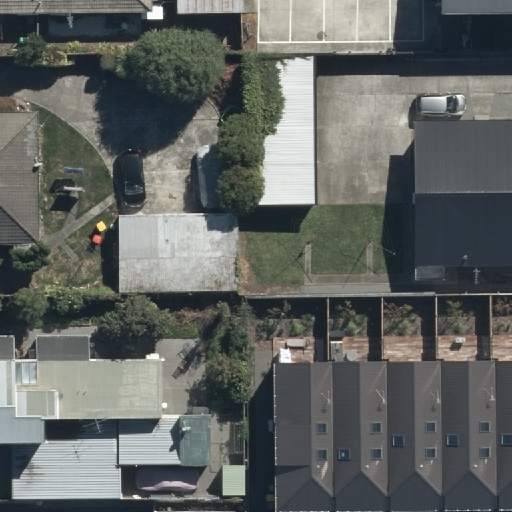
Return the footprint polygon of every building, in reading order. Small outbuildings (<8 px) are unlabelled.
[(0,0),(0,15),(151,14),(150,0),(0,0)] [(237,0),(174,0),(174,9),(238,7),(237,0)] [(313,60),(247,60),(247,202),(313,202),(313,60)] [(40,110),(0,109),(0,243),(39,244),(40,110)] [(511,114),(410,115),(411,277),(443,276),(443,263),(511,262),(511,114)] [(233,212),(116,212),(115,287),(232,288),(233,212)] [(49,430),(41,430),(41,412),(157,411),(157,357),(0,353),(0,437),(11,437),(12,465),(12,496),(122,496),(122,461),(212,461),(212,409),(161,409),(161,424),(119,424),(119,430),(49,430)] [(511,361),(276,364),(277,511),(511,509),(511,361)]
